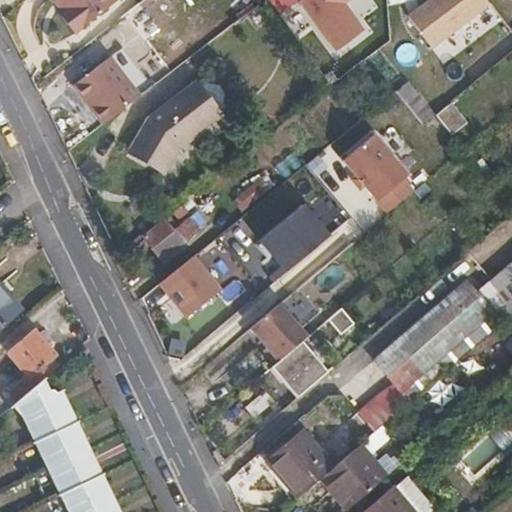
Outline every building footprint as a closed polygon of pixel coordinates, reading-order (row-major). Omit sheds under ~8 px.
[(50,0),(54,4),(56,3),(63,12),(61,14),(76,34),(119,0),(50,0)] [(294,0),(293,1),(333,52),(366,26),(348,2),(350,0),(294,0)] [(429,49),(491,9),(484,0),(422,0),(405,11),(429,49)] [(126,45),(110,57),(124,75),(139,63),(126,45)] [(72,86),(102,126),(156,84),(139,63),(124,75),(110,57),(72,86)] [(197,82),(192,85),(215,115),(220,111),(197,82)] [(406,82),(396,92),(424,125),(435,116),(406,82)] [(148,119),(130,149),(167,170),(185,139),(215,115),(192,85),(148,119)] [(388,98),(416,131),(424,125),(396,92),(388,98)] [(451,103),(436,113),(450,135),(466,124),(451,103)] [(370,133),(338,162),(385,214),(417,185),(370,133)] [(167,170),(130,149),(127,154),(164,175),(167,170)] [(282,190),(243,221),(265,247),(284,233),(280,228),(299,212),(282,190)] [(165,219),(142,237),(162,262),(200,232),(189,218),(173,230),(165,219)] [(194,254),(156,281),(182,317),(220,290),(194,254)] [(502,323),(511,314),(511,260),(476,293),(493,313),(401,393),(409,403),(502,323)] [(382,426),(409,403),(401,393),(493,313),(476,293),(465,281),(373,360),(394,385),(379,394),(358,412),(375,432),(382,426)] [(0,284),(0,328),(22,309),(0,284)] [(228,322),(239,313),(240,312),(224,293),(198,314),(207,325),(195,336),(210,352),(235,329),(228,322)] [(250,329),(279,362),(302,342),(307,337),(279,304),(250,329)] [(342,308),(328,320),(341,335),(354,323),(342,308)] [(245,321),(239,313),(228,322),(235,329),(245,321)] [(44,379),(57,368),(51,361),(56,356),(34,330),(7,353),(36,386),(44,379)] [(279,362),(272,368),(298,398),(328,372),(302,342),(279,362)] [(36,386),(12,406),(22,417),(67,511),(119,511),(61,390),(57,393),(56,393),(53,391),(51,391),(49,391),(44,379),(36,386)] [(265,393),(245,410),(253,419),(273,402),(265,393)] [(360,445),(370,457),(392,437),(382,426),(375,432),(360,445)] [(320,479),(335,467),(302,430),(265,462),(298,499),(320,479)] [(350,508),(387,477),(370,457),(360,445),(335,467),(320,479),(332,493),(336,491),(350,508)] [(393,487),(363,511),(437,511),(407,477),(394,488),(393,487)] [(347,511),(350,508),(336,491),(332,493),(347,511)]
